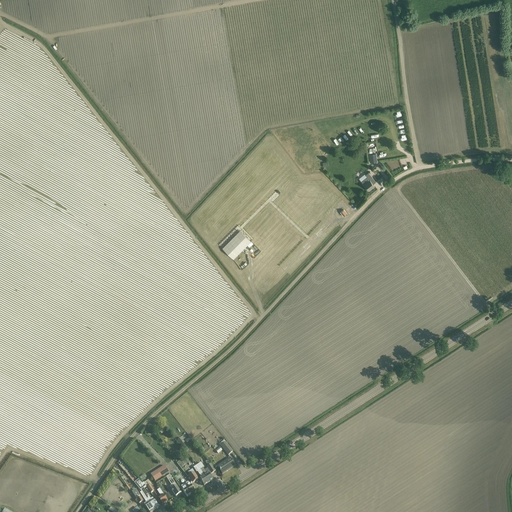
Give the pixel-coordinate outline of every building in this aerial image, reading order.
[(370,154),(371,162),(378,161),(377,153),(370,154)] [(374,186),(373,184),(376,182),(369,173),(366,175),(367,177),(361,181),(364,184),(363,185),(368,191),(374,186)] [(226,443),(221,447),(228,455),(233,452),(226,443)] [(230,459),(218,467),(222,474),(235,466),(230,459)] [(213,480),(210,475),(215,471),(211,465),(207,467),(208,469),(205,471),(203,468),(200,470),(209,483),(213,480)] [(165,466),(152,475),(156,482),(170,473),(165,466)] [(204,486),(209,483),(200,470),(197,472),(201,478),(199,479),(204,486)] [(189,477),(193,484),(199,480),(195,473),(189,477)] [(171,489),(171,490),(176,497),(181,493),(172,479),(173,479),(170,475),(166,477),(171,486),(170,487),(171,489)] [(145,487),(139,480),(135,484),(140,490),(143,488),(144,488),(145,487)] [(190,485),(182,490),(187,497),(195,492),(190,485)] [(161,497),(158,499),(162,505),(168,502),(160,490),(157,491),(161,497)] [(155,511),(159,508),(153,498),(152,498),(150,499),(146,493),(144,494),(155,511)] [(148,511),(152,511),(155,511),(144,494),(142,496),(144,499),(146,503),(144,505),(146,507),(148,511)]
